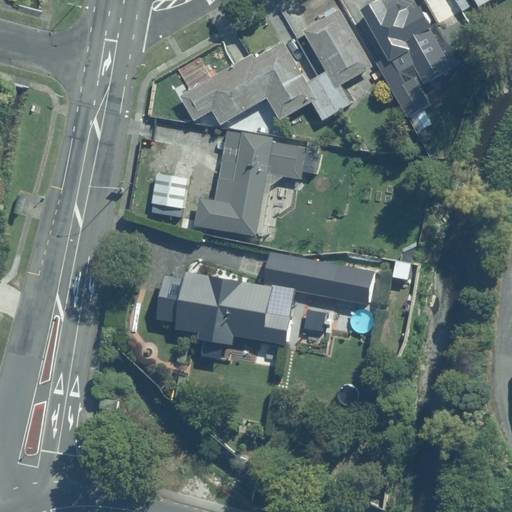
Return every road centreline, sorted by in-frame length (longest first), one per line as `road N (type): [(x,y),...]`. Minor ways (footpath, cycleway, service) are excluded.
road 1 (secondary): [(112,71),(23,511)]
road 2 (secondary): [(144,511),(99,503),(25,511)]
